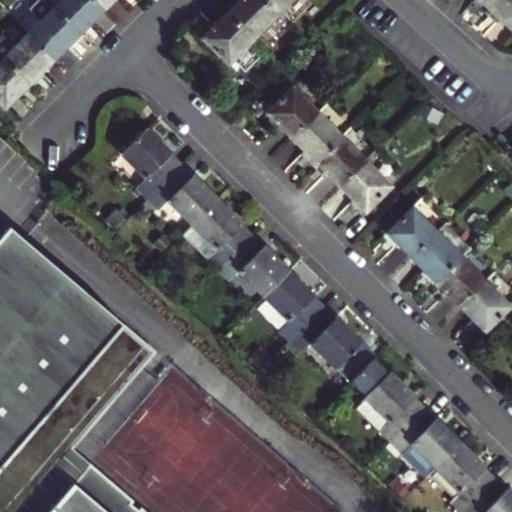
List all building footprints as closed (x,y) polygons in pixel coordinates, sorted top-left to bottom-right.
[(54,58),(78,34),(44,0),(36,0),(28,8),(40,19),(27,32),(54,58)] [(44,0),(78,34),(103,9),(93,0),(44,0)] [(93,0),(103,9),(112,0),(93,0)] [(264,0),(238,0),(227,11),(253,37),(277,12),(264,0)] [(264,0),(277,12),(288,0),(264,0)] [(511,28),(511,0),(494,0),(488,7),(511,28)] [(228,62),(253,37),(227,11),(201,36),(228,62)] [(0,52),(29,82),(54,58),(27,32),(14,45),(2,33),(0,35),(0,52)] [(0,102),(5,107),(29,82),(0,52),(0,102)] [(292,136),(317,111),(292,86),(267,111),(292,136)] [(292,136),(316,161),(342,135),(317,111),(292,136)] [(146,127),(120,153),(144,177),(134,187),(146,199),(182,163),(146,127)] [(342,135),(316,161),(340,185),(366,159),(342,135)] [(366,159),(340,185),(365,210),(391,184),(366,159)] [(182,163),(146,199),(157,210),(168,200),(192,224),(218,199),(182,163)] [(205,258),(217,270),(253,234),(218,199),(192,224),(215,247),(205,258)] [(411,255),(436,230),(413,206),(387,231),(411,255)] [(445,222),(436,230),(411,255),(435,280),(461,254),(469,245),(445,222)] [(288,269),(253,234),(217,270),(227,280),(238,270),(263,295),(288,269)] [(0,511),(12,511),(149,364),(1,239),(0,240),(0,511)] [(461,254),(435,280),(461,305),(486,279),(461,254)] [(324,306),(288,269),(263,295),(288,319),(277,330),(289,341),(324,306)] [(486,279),(461,305),(485,329),(510,303),(486,279)] [(324,306),(289,341),(299,352),(310,342),(335,367),(360,342),(324,306)] [(374,356),(349,381),(388,420),(378,431),(389,442),(425,406),(374,356)] [(425,406),(389,442),(426,478),(436,468),(461,443),(425,406)] [(461,511),(496,478),(461,443),(436,468),(459,491),(449,501),(459,511),(461,511)] [(511,511),(511,493),(496,478),(461,511),(511,511)] [(93,511),(70,492),(53,511),(93,511)]
